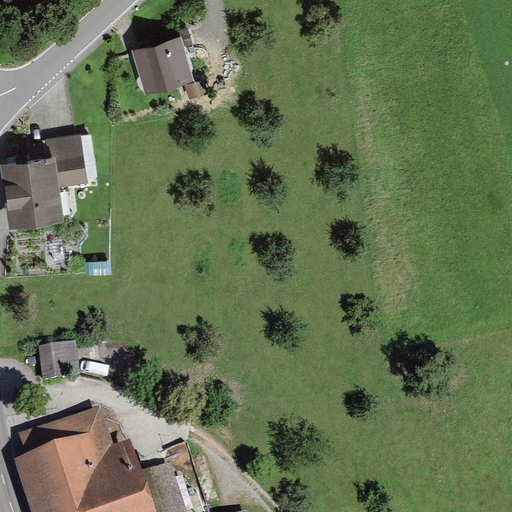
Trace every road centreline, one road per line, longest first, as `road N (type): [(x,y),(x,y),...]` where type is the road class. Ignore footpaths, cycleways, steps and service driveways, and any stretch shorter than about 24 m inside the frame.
road 1 (track): [(268,511),(198,442),(161,426),(79,396),(0,401)]
road 2 (tertiary): [(0,86),(72,42),(118,0)]
